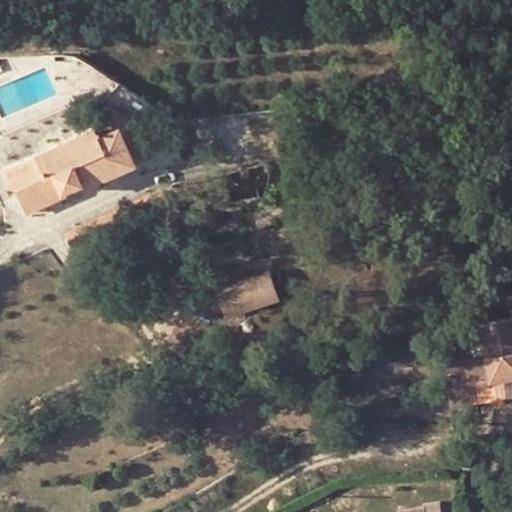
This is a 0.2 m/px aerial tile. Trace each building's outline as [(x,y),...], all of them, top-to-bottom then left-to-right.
[(136,161),(150,155),(140,120),(138,112),(123,98),(86,116),(91,126),(99,138),(119,128),(136,161)] [(91,126),(35,153),(56,196),(66,192),(63,186),(87,175),(90,180),(136,161),(119,128),(99,138),(91,126)] [(22,212),(56,196),(35,153),(3,168),(22,212)] [(200,287),(211,321),(273,297),(262,263),(200,287)] [(486,333),(489,350),(511,346),(511,314),(484,318),(486,333)] [(474,334),(475,352),(489,350),(486,333),(474,334)] [(511,346),(489,350),(475,352),(446,355),(449,381),(467,378),(511,372),(511,346)] [(467,378),(449,381),(451,402),(469,400),(467,378)] [(399,511),(426,511),(425,503),(399,507),(399,511)]
